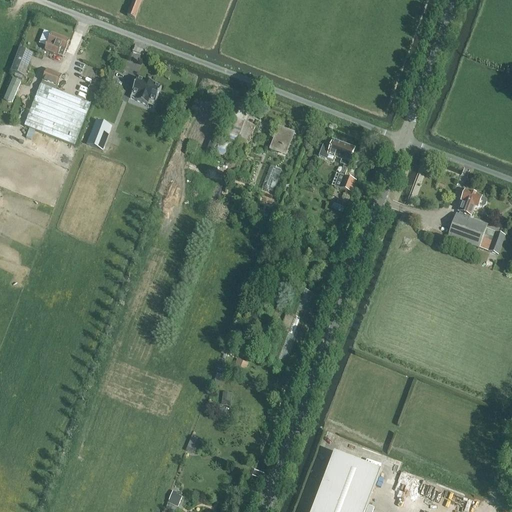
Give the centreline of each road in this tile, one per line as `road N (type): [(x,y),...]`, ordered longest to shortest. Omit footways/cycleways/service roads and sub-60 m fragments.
road 1 (unclassified): [(264,511),(402,141)]
road 2 (unclassified): [(402,141),(38,0)]
road 3 (unclassified): [(402,141),(455,0)]
road 4 (unknown): [(381,195),(441,221),(465,165)]
